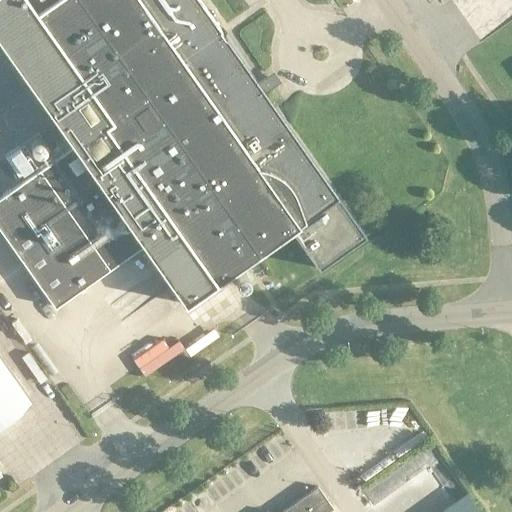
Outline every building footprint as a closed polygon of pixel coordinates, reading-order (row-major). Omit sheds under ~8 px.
[(0,0),(0,41),(72,144),(142,243),(184,302),(290,228),(317,267),(365,234),(200,0),(0,0)] [(142,243),(72,144),(0,194),(0,228),(54,305),(142,243)] [(0,363),(0,469),(0,470),(0,469),(0,412),(23,396),(0,363)] [(39,364),(32,369),(42,382),(48,377),(39,364)] [(324,511),(332,507),(317,485),(278,511),(269,511),(268,510),(264,511),(324,511)]
